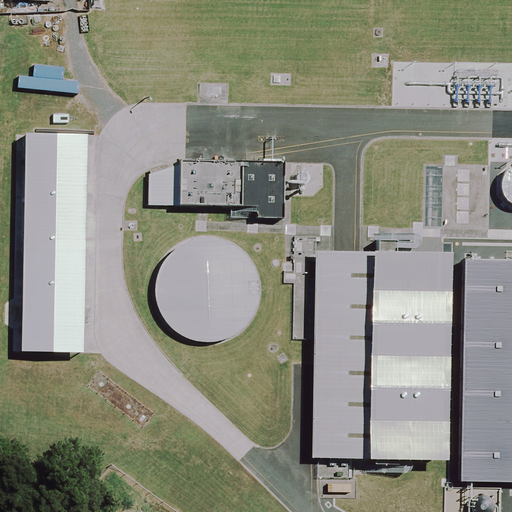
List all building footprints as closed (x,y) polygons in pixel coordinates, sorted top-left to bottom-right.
[(46,71),(47,46),(9,44),(8,69),(46,71)] [(78,141),(17,140),(13,356),(74,358),(78,141)] [(279,165),(173,164),(145,176),(144,208),(278,210),(279,165)] [(195,242),(180,248),(167,258),(158,272),(153,288),(154,304),(160,320),(171,332),(185,341),(201,345),(219,344),(235,336),(248,324),(256,308),(258,290),(253,273),(244,258),(229,247),(212,242),(195,242)] [(445,263),(300,262),(297,465),(443,467),(445,263)]
